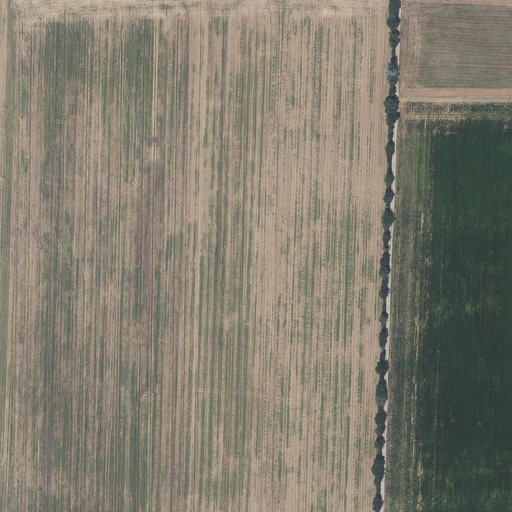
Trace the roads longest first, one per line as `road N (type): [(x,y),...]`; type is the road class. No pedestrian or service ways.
road 1 (track): [(381,511),(398,0)]
road 2 (track): [(9,0),(0,329)]
